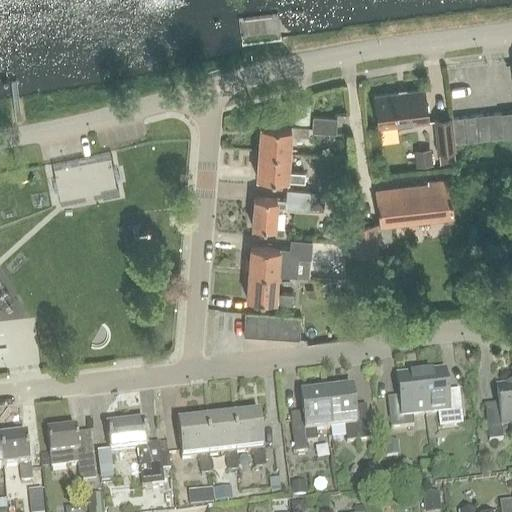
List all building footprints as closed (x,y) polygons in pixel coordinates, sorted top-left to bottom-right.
[(423,90),(373,97),(378,129),(427,122),(423,90)] [(455,145),(511,138),(511,113),(452,120),(455,145)] [(336,134),(336,119),(313,118),(312,132),(336,134)] [(451,119),(433,121),(437,154),(455,152),(451,119)] [(258,151),(289,154),(291,135),(308,136),(308,127),(291,126),(291,128),(260,126),(258,151)] [(414,151),(416,167),(432,165),(431,149),(414,151)] [(288,172),(289,154),(258,151),(257,177),(287,179),(287,181),(305,182),(305,173),(288,172)] [(378,224),(352,227),(356,258),(378,255),(377,247),(386,246),(391,239),(390,225),(453,218),(449,180),(426,183),(426,185),(374,191),(378,224)] [(84,210),(0,214),(0,295),(114,288),(113,273),(129,272),(124,185),(83,187),(84,210)] [(274,230),(276,209),(323,213),(324,194),(286,191),(285,201),(254,199),(251,228),(274,230)] [(340,230),(326,224),(321,236),(335,242),(340,230)] [(248,274),(297,278),(298,259),(311,260),(311,249),(312,242),(289,241),(289,250),(250,247),(248,274)] [(277,277),(297,278),(248,274),(246,300),(274,302),(274,304),(292,305),(293,295),(275,294),(277,277)] [(330,289),(329,301),(341,302),(342,290),(330,289)] [(255,338),(256,316),(245,315),(243,338),(255,338)] [(266,339),(267,316),(256,316),(255,338),(266,339)] [(277,340),(278,317),(267,316),(266,339),(277,340)] [(288,341),(289,318),(278,317),(277,340),(288,341)] [(289,318),(288,341),(299,341),(300,318),(289,318)] [(462,427),(458,392),(446,394),(444,372),(420,375),(425,417),(437,415),(439,430),(462,427)] [(412,418),(425,417),(420,375),(396,378),(398,399),(386,401),(390,431),(413,428),(412,418)] [(488,444),(502,442),(500,430),(511,428),(511,385),(502,387),(502,389),(494,390),(496,406),(484,408),(488,444)] [(369,441),(365,407),(353,409),(351,392),(325,395),(329,431),(344,429),(345,444),(369,441)] [(315,433),(329,431),(325,395),(299,398),(301,415),(289,416),(294,455),(307,454),(305,444),(316,443),(315,433)] [(258,415),(231,418),(235,456),(252,454),(254,471),(264,470),(258,415)] [(231,418),(204,421),(208,459),(225,457),(227,474),(237,473),(235,456),(231,418)] [(204,421),(176,425),(180,462),(199,460),(201,477),(210,476),(208,459),(204,421)] [(136,451),(140,489),(163,487),(162,472),(169,472),(167,455),(160,456),(158,445),(146,447),(143,424),(105,429),(108,454),(136,451)] [(76,442),(75,432),(45,436),(49,470),(77,466),(80,490),(95,489),(90,440),(76,442)] [(20,485),(32,484),(30,466),(28,466),(25,438),(0,441),(0,447),(2,469),(18,468),(20,485)] [(398,443),(383,444),(385,459),(400,457),(398,443)] [(100,484),(111,482),(108,454),(96,456),(100,484)] [(372,463),(363,474),(376,484),(385,474),(372,463)] [(277,473),(267,474),(268,490),(278,490),(277,473)] [(304,485),(292,486),(293,500),(305,499),(304,485)] [(231,489),(212,491),(214,505),(233,502),(231,489)] [(212,491),(202,493),(203,506),(214,505),(212,491)] [(40,511),(39,493),(27,494),(28,511),(40,511)] [(441,511),(439,493),(422,495),(423,511),(441,511)] [(103,511),(102,496),(86,498),(87,511),(103,511)] [(303,511),(303,503),(290,504),(291,511),(303,511)] [(511,511),(511,503),(499,504),(499,511),(476,511),(472,511),(511,511)]
